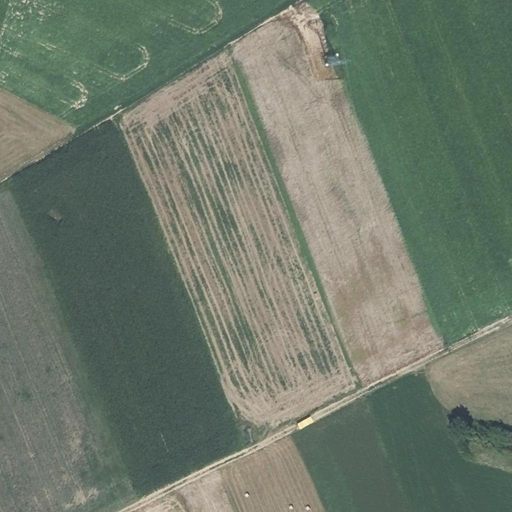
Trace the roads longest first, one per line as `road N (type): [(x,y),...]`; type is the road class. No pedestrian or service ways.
road 1 (track): [(511,318),(126,511)]
road 2 (track): [(0,181),(286,0)]
